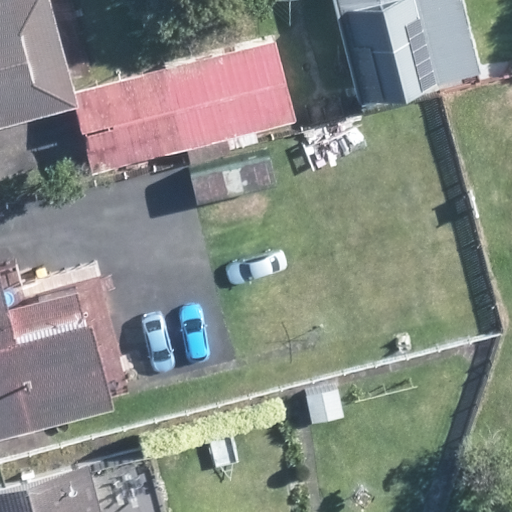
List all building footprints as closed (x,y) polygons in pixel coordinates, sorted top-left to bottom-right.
[(63,90),(39,0),(0,0),(0,119),(61,104),(79,170),(186,142),(189,155),(255,139),(251,126),(287,116),(267,37),(92,81),(63,90)] [(324,0),(344,86),(346,95),(469,66),(453,0),(324,0)] [(187,198),(267,181),(260,154),(181,172),(187,198)] [(72,282),(38,290),(0,300),(0,428),(68,411),(102,403),(72,282)] [(87,511),(77,466),(76,461),(0,478),(0,511),(87,511)]
